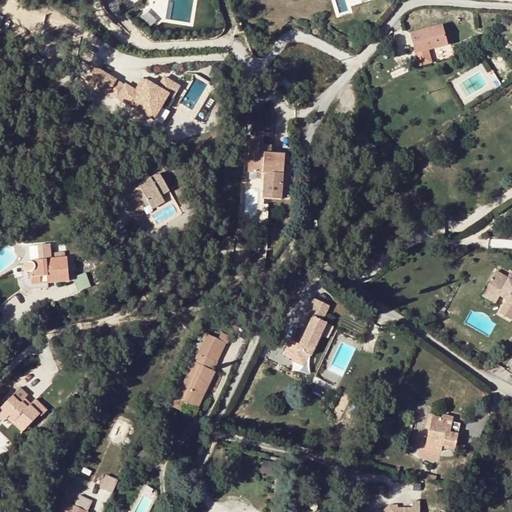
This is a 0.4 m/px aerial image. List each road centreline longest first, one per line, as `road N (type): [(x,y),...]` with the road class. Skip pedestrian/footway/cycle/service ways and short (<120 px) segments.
road 1 (residential): [(511,393),(357,290),(313,248),(306,230),(309,117),(410,0)]
road 2 (unknown): [(361,57),(287,31),(248,70),(232,39),(145,43),(102,4)]
road 3 (unknown): [(511,209),(467,238),(419,242),(357,290)]
